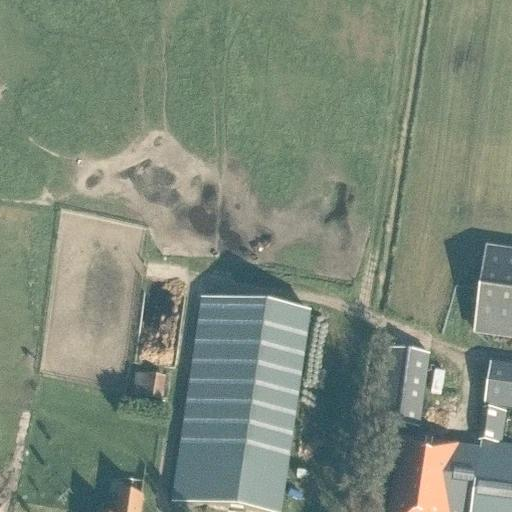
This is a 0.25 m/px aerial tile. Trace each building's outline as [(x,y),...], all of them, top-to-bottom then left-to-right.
[(511,256),(484,253),(473,333),(511,337),(511,256)] [(286,479),(308,316),(199,301),(172,504),(197,507),(197,506),(231,511),(281,511),(286,479)] [(416,442),(428,356),(388,351),(378,425),(401,428),(399,440),(389,511),(511,511),(511,449),(501,448),(506,414),(482,411),(478,444),(479,444),(479,445),(478,452),(457,450),(457,448),(416,442)] [(511,413),(511,369),(489,366),(483,409),(511,413)] [(135,375),(132,398),(162,403),(166,379),(135,375)] [(140,511),(141,501),(119,498),(117,511),(140,511)]
